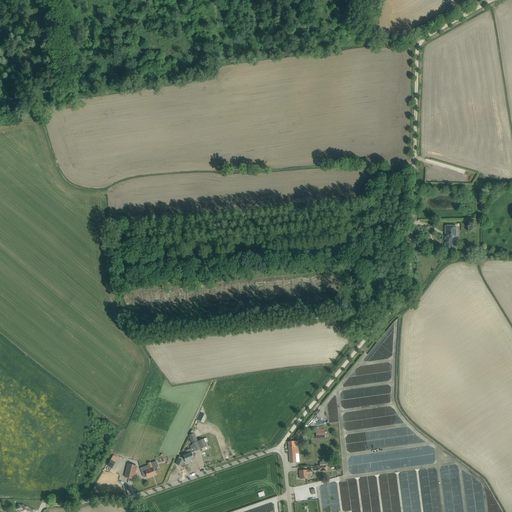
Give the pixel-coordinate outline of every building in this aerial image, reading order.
[(456,226),(450,226),(445,226),(445,249),(453,249),(453,240),(456,240),(456,226)] [(326,437),(325,431),(325,429),(316,430),(316,432),(316,438),(326,437)] [(196,437),(196,436),(194,433),(189,435),(192,443),(194,447),(186,451),(188,454),(183,456),(184,458),(186,463),(194,459),(192,453),(207,447),(205,442),(204,439),(198,441),(196,437)] [(295,463),(297,463),(296,449),(298,448),(298,441),(288,442),(290,463),(295,463)] [(108,465),(113,468),(119,458),(114,455),(108,465)] [(182,467),(185,461),(178,458),(176,464),(182,467)] [(149,465),(142,468),(144,473),(146,472),(147,476),(148,478),(156,475),(154,469),(158,467),(156,461),(151,464),(152,465),(149,466),(149,465)] [(125,477),(134,479),(137,466),(129,464),(125,477)] [(308,480),(311,479),(310,474),(312,474),(312,470),(301,471),(301,475),(300,475),(300,479),(305,479),(308,479),(308,480)]
